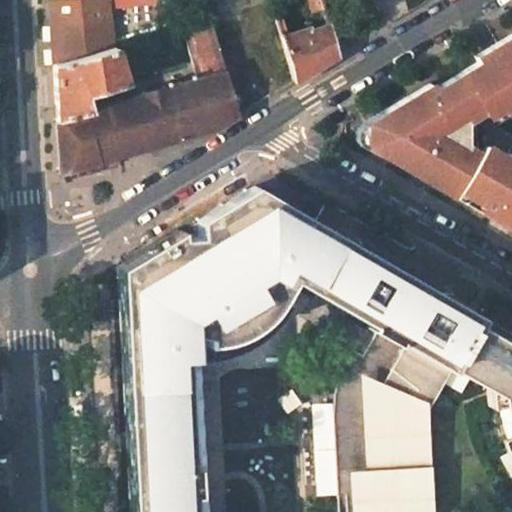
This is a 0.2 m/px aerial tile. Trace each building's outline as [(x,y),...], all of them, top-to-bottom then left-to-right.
[(114,49),(108,0),(49,0),(53,65),(114,49)] [(112,0),(113,9),(154,6),(153,0),(112,0)] [(225,74),(210,23),(183,31),(198,81),(225,74)] [(337,56),(328,24),(281,36),(295,82),(319,67),(337,56)] [(511,31),(477,52),(479,57),(434,85),(431,81),(405,95),(366,117),(363,148),(498,225),(503,214),(511,219),(511,154),(490,141),(486,150),(477,145),(473,118),(484,110),(488,115),(504,105),(509,109),(511,107),(511,31)] [(114,49),(53,65),(55,103),(83,96),(124,84),(114,49)] [(238,117),(225,74),(198,81),(87,112),(102,162),(215,130),(238,117)] [(87,112),(83,96),(55,103),(56,121),(87,112)] [(102,162),(87,112),(56,121),(59,174),(102,162)] [(431,511),(426,409),(450,367),(480,316),(250,183),(114,265),(135,511),(431,511)] [(511,334),(480,316),(450,367),(489,389),(492,405),(497,404),(501,422),(508,444),(511,452),(511,334)]
